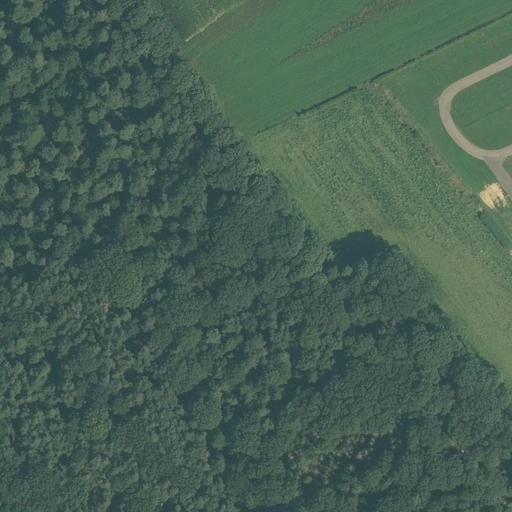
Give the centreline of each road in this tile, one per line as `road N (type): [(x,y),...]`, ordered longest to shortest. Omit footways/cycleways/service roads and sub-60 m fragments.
road 1 (track): [(121,0),(277,221),(511,511)]
road 2 (track): [(0,113),(134,20)]
